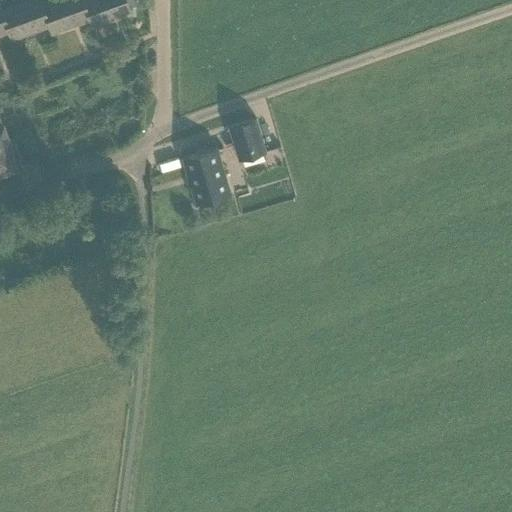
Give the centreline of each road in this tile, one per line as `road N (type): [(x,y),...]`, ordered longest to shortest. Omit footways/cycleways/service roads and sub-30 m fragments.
road 1 (residential): [(136,155),(161,124),(161,0)]
road 2 (residential): [(0,197),(136,155)]
